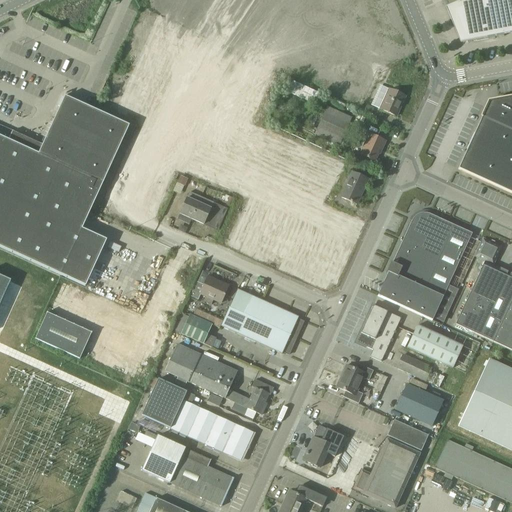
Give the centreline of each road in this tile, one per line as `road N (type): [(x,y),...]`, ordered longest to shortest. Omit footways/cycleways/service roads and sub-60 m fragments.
road 1 (unknown): [(426,42),(371,48),(297,7),(274,7),(223,73),(182,150),(184,166),(210,181)]
road 2 (residential): [(247,511),(338,310)]
road 3 (residential): [(338,310),(167,233)]
road 4 (unclassified): [(338,310),(402,172)]
road 5 (unclassified): [(511,222),(402,172)]
